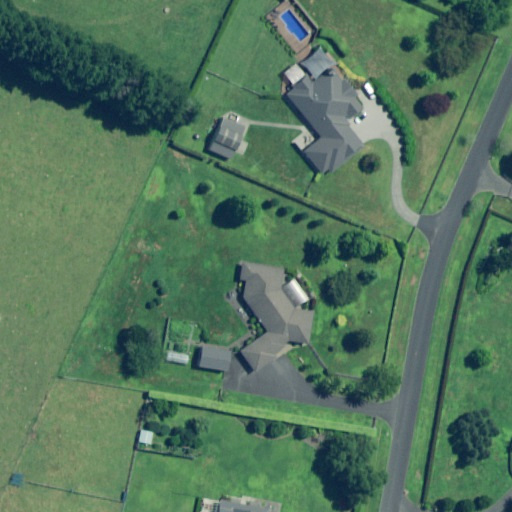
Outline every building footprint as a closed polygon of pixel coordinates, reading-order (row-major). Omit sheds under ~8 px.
[(293,88),(285,94),(319,139),(302,152),(322,179),(363,147),(344,123),(363,108),(331,67),(309,84),(295,65),(283,75),(293,88)] [(243,127),(222,118),(207,151),(228,160),(243,127)] [(283,268),(240,262),(237,280),(244,281),(242,298),(266,332),(238,351),(253,373),(274,359),(271,354),(289,342),(306,345),(311,313),(291,308),(280,290),(283,268)] [(229,350),(201,345),(197,367),(225,372),(229,350)] [(187,356),(167,353),(165,362),(186,365),(187,356)] [(152,433),(140,430),(138,443),(150,445),(152,433)] [(270,511),(271,511),(202,499),(200,511),(270,511)]
